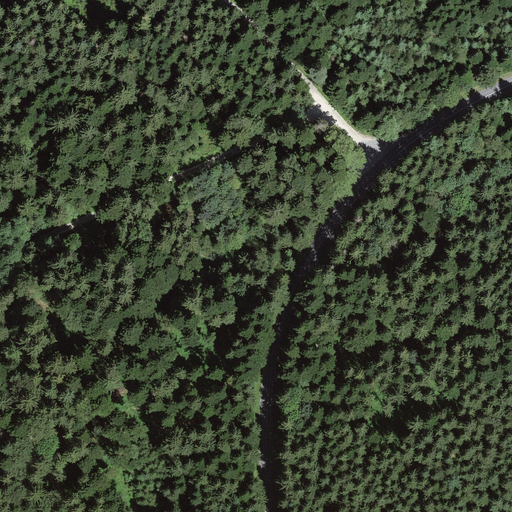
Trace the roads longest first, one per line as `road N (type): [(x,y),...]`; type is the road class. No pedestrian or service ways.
road 1 (tertiary): [(273,511),(267,396),(293,295),(312,257),(379,162),(435,119),(511,86)]
road 2 (track): [(0,255),(325,110)]
road 3 (track): [(511,337),(276,348)]
road 4 (track): [(224,0),(379,162)]
road 5 (track): [(62,511),(0,360)]
